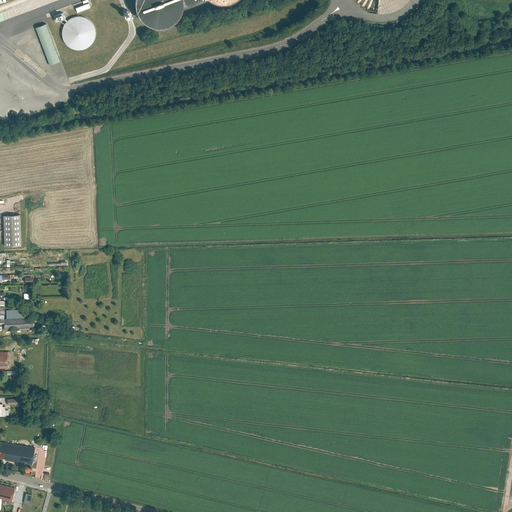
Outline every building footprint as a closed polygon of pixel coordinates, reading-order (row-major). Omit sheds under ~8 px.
[(135,0),(135,5),(136,10),(137,14),(140,18),(143,21),(147,24),(151,26),(156,27),(160,27),(165,27),(169,25),(173,23),(177,20),(180,16),(182,12),(183,8),(203,0),(209,0),(211,1),(215,3),(220,4),(225,4),(229,3),(234,2),(236,0),(135,0)] [(382,15),(388,14),(394,13),(399,10),(404,7),(409,3),(410,0),(352,0),(354,3),(359,7),(364,10),(370,13),(376,14),(382,15)] [(73,8),(75,13),(90,7),(88,2),(73,8)] [(63,13),(51,16),(53,22),(65,19),(63,13)] [(95,35),(96,33),(95,31),(95,29),(94,27),(93,25),(92,23),(90,21),(88,19),(86,18),(83,17),(81,16),(78,16),(76,17),(74,17),(72,18),(70,19),(68,20),(66,22),(65,23),(64,25),(63,28),(62,30),(62,33),(62,36),(63,38),(64,41),(65,43),(66,45),(68,46),(70,47),(71,48),(73,49),(76,50),(78,50),(80,50),(83,49),(85,49),(88,47),(90,46),(92,44),(93,42),(94,40),(95,37),(95,35)] [(59,61),(45,24),(36,27),(50,65),(59,61)] [(3,215),(5,246),(21,245),(20,215),(3,215)] [(4,329),(34,328),(34,318),(23,318),(23,310),(6,310),(6,315),(0,314),(0,324),(4,324),(4,329)] [(0,457),(4,459),(4,460),(33,464),(35,448),(0,441),(0,457)] [(0,499),(8,501),(8,503),(11,504),(15,488),(0,484),(0,499)]
